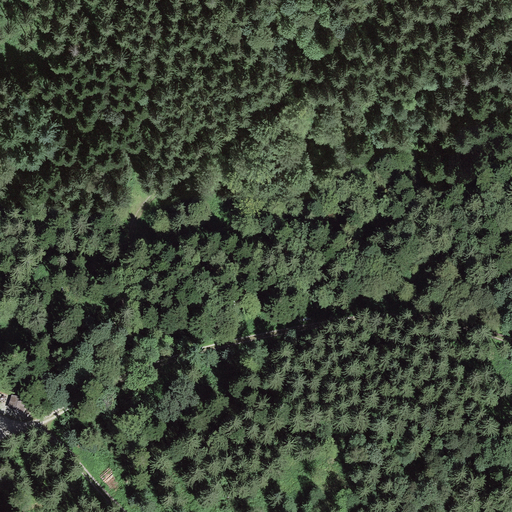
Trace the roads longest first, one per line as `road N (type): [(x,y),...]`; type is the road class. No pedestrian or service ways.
road 1 (track): [(511,344),(419,320),(336,324),(141,357),(0,436)]
road 2 (track): [(379,0),(138,208),(122,302),(94,382)]
road 3 (track): [(126,511),(87,462),(46,430),(17,426)]
